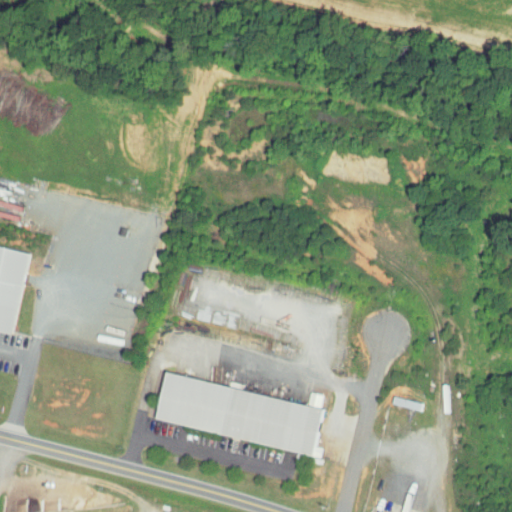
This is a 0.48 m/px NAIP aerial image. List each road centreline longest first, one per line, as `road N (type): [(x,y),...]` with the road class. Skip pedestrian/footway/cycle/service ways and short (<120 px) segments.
road 1 (residential): [(275,511),(0,438)]
road 2 (residential): [(337,511),(388,331)]
